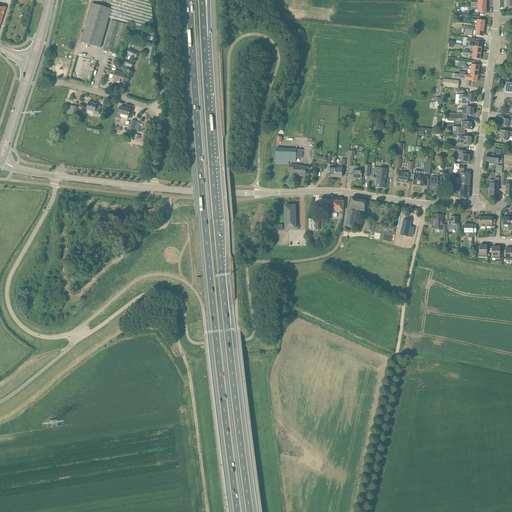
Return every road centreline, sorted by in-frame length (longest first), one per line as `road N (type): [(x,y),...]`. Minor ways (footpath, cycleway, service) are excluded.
road 1 (motorway): [(189,0),(237,511)]
road 2 (motorway): [(249,511),(203,38)]
road 3 (track): [(425,204),(361,511)]
road 4 (unclassified): [(79,334),(32,334),(7,299),(57,177)]
road 5 (unclassified): [(349,193),(150,188)]
road 6 (residential): [(474,205),(495,20)]
road 7 (unclassified): [(150,188),(149,111),(59,82)]
road 8 (unclassified): [(248,283),(252,262),(329,254),(339,243),(349,193)]
road 9 (unclassified): [(184,316),(176,298),(151,293),(79,334)]
road 10 (unclassified): [(474,205),(349,193)]
